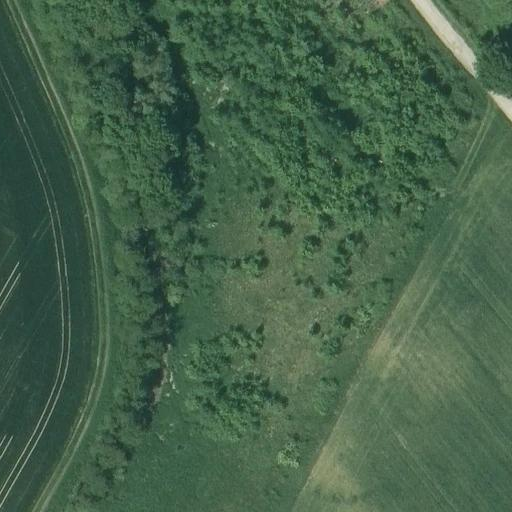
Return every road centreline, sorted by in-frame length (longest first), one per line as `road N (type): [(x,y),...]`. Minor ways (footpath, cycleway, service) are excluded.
road 1 (track): [(9,0),(73,149),(94,227),(105,322),(86,425),(36,511)]
road 2 (track): [(511,112),(421,0)]
